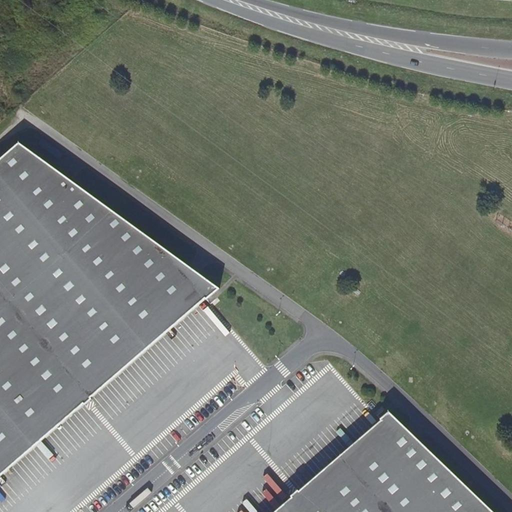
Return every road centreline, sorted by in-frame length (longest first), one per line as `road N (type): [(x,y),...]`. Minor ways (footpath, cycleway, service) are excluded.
road 1 (unknown): [(70,511),(65,477),(218,357),(272,377),(295,416),(285,444),(212,511)]
road 2 (secondary): [(207,0),(319,38),(511,81)]
road 3 (secondary): [(511,51),(411,39),(243,0)]
